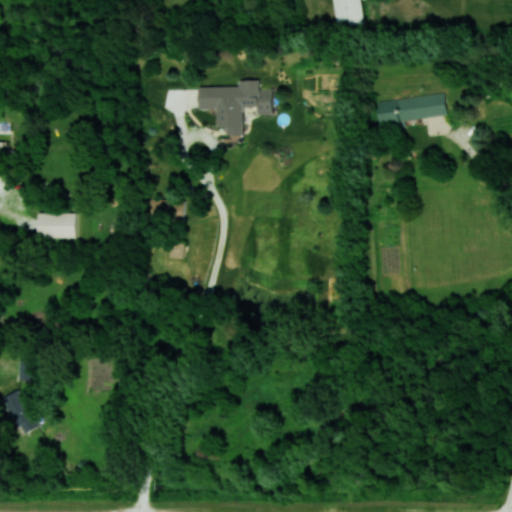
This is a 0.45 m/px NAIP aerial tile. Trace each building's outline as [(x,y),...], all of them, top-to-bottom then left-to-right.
[(363,0),(349,0),(337,0),(338,27),(365,25),(363,0)] [(199,86),(200,108),(218,108),(218,126),(229,126),(229,135),(245,134),(245,106),(257,106),(258,114),(273,113),(273,88),(260,88),(259,79),(239,79),(240,85),(199,86)] [(379,101),(383,128),(407,124),(406,119),(448,114),(446,91),(379,101)] [(153,199),(154,221),(185,220),(185,197),(153,199)] [(39,213),(40,238),(78,237),(77,212),(39,213)] [(20,382),(40,380),(39,363),(19,365),(20,382)] [(23,433),(42,423),(22,387),(4,397),(23,433)]
